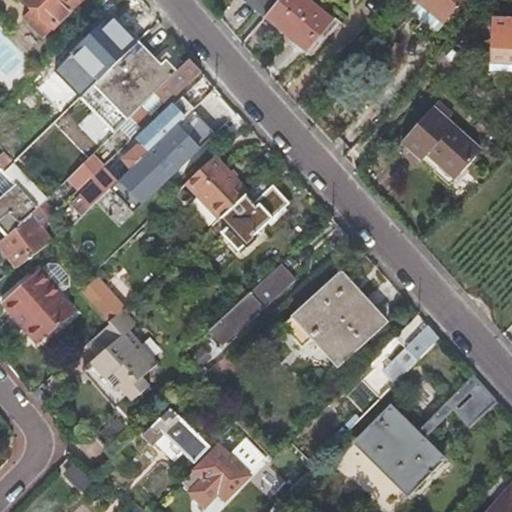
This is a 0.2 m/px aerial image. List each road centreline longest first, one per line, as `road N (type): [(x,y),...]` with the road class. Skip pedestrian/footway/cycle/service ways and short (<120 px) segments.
road 1 (residential): [(173,0),(511,381)]
road 2 (residential): [(0,387),(35,430),(34,464),(0,498)]
